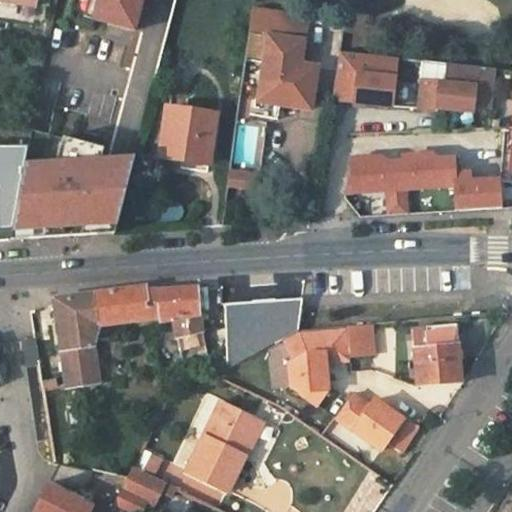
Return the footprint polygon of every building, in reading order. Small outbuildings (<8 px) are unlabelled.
[(98,1),(96,0),(88,0),(84,17),(93,20),(98,1)] [(134,31),(142,0),(96,0),(98,1),(93,20),(134,31)] [(458,16),(457,0),(415,0),(416,16),(458,16)] [(248,34),(303,43),(307,15),(252,7),(248,34)] [(36,20),(32,39),(48,42),(52,23),(36,20)] [(255,100),(253,115),(277,119),(280,104),(310,109),(316,67),(299,65),(303,43),(248,34),(244,60),(264,63),(258,100),(255,100)] [(33,50),(29,69),(43,72),(46,52),(33,50)] [(339,52),(332,100),(391,107),(397,58),(339,52)] [(421,61),(416,108),(437,110),(437,109),(449,110),(491,108),(495,69),(421,61)] [(210,157),(216,114),(167,107),(159,156),(182,160),(183,153),(210,157)] [(57,160),(101,159),(104,149),(63,139),(57,160)] [(0,233),(12,233),(25,161),(29,143),(0,144),(0,233)] [(209,163),(210,157),(183,153),(182,160),(209,163)] [(378,159),(350,162),(351,194),(386,192),(388,216),(406,215),(405,190),(454,186),(453,174),(453,160),(439,161),(431,156),(401,158),(402,163),(384,165),(378,159)] [(57,160),(25,161),(12,233),(62,229),(118,225),(134,158),(101,159),(57,160)] [(225,172),(223,189),(248,192),(250,175),(225,172)] [(453,174),(454,186),(455,212),(502,209),(500,181),(469,183),(468,173),(453,174)] [(113,291),(81,295),(85,326),(91,325),(91,326),(149,318),(146,292),(148,292),(147,287),(113,291)] [(148,292),(146,292),(149,318),(159,317),(160,322),(174,319),(176,338),(183,370),(208,364),(198,314),(198,309),(208,308),(207,288),(153,292),(148,292)] [(99,382),(91,326),(91,325),(85,326),(81,295),(54,299),(67,386),(99,382)] [(224,304),(227,368),(298,329),(302,299),(224,304)] [(347,326),(348,341),(372,339),(371,324),(347,326)] [(289,364),(291,387),(317,405),(327,390),(325,362),(350,360),(350,358),(348,341),(347,326),(298,331),(297,333),(273,346),(292,359),(289,364)] [(413,341),(416,387),(461,383),(456,326),(412,330),(412,335),(406,336),(407,341),(413,341)] [(348,341),(350,358),(374,356),(372,339),(348,341)] [(352,394),(335,418),(381,451),(386,443),(402,453),(419,426),(404,418),(403,420),(374,399),(370,406),(352,394)] [(220,403),(187,472),(227,492),(244,457),(239,454),(256,420),(220,403)] [(256,420),(239,454),(244,457),(246,457),(262,423),(256,420)] [(151,455),(144,469),(154,474),(161,459),(151,455)] [(70,494),(61,511),(90,511),(94,505),(81,498),(95,472),(60,464),(51,484),(70,494)] [(114,503),(131,511),(141,511),(147,502),(154,505),(161,491),(163,485),(164,483),(132,467),(114,503)] [(163,485),(161,491),(172,496),(175,489),(164,483),(163,485)] [(61,511),(70,494),(51,484),(36,511),(61,511)]
